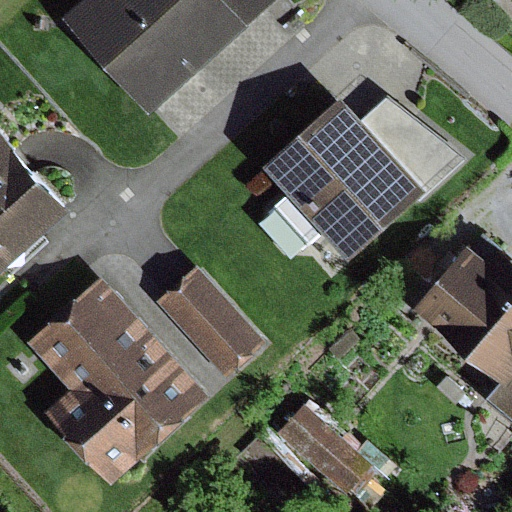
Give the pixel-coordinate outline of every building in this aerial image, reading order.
[(86,0),(63,21),(150,116),(278,0),(86,0)] [(339,101),(262,170),(347,264),(466,159),(387,99),(361,125),(339,101)] [(0,275),(69,214),(23,162),(0,136),(0,275)] [(467,249),(414,311),(501,386),(487,402),(511,423),(511,263),(496,250),(484,264),(467,249)] [(183,279),(157,302),(226,379),(266,343),(197,266),(183,279)] [(45,415),(109,487),(207,400),(101,281),(29,345),(71,392),(45,415)] [(305,407),(279,437),(342,492),(368,462),(305,407)]
